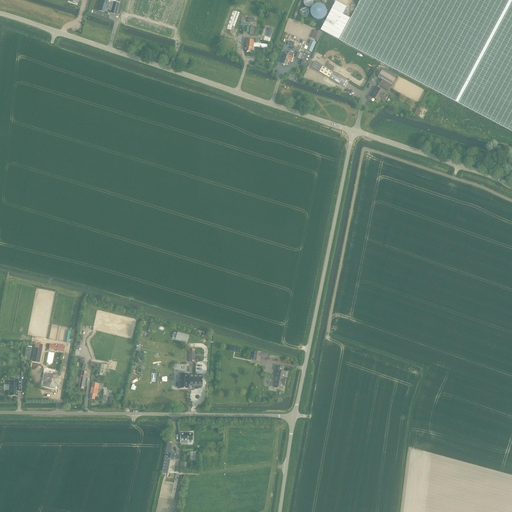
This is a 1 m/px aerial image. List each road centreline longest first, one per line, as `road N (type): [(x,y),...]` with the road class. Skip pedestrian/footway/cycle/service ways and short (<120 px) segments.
road 1 (tertiary): [(353,130),(0,13)]
road 2 (unclassified): [(0,412),(294,415)]
road 3 (unclassified): [(294,415),(353,130)]
road 4 (tertiary): [(511,187),(353,130)]
